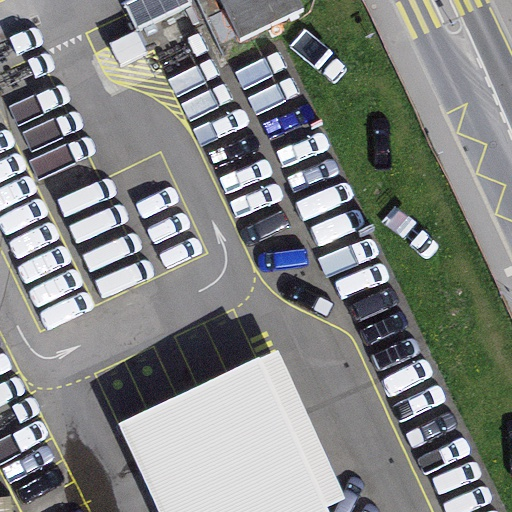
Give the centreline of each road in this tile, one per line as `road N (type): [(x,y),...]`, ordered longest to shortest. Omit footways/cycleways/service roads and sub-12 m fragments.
road 1 (unknown): [(202,296),(209,253),(161,144),(137,126),(85,113),(32,53),(8,0)]
road 2 (unknown): [(389,511),(318,359),(255,313),(202,296)]
road 3 (secondary): [(511,153),(437,0)]
road 4 (unknown): [(66,362),(129,511)]
road 5 (unknown): [(66,362),(178,328),(202,296)]
